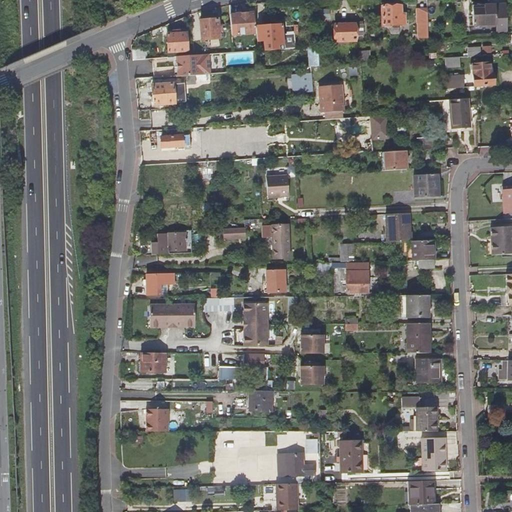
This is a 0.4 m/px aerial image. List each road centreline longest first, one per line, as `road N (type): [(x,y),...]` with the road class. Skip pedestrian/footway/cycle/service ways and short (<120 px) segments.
road 1 (primary): [(63,511),(50,0)]
road 2 (primary): [(30,0),(42,511)]
road 3 (residential): [(114,34),(128,149),(102,427),(106,511)]
road 4 (residential): [(511,163),(470,165),(454,182),(473,511)]
road 5 (unknown): [(109,344),(287,348)]
road 6 (residential): [(0,83),(114,34)]
